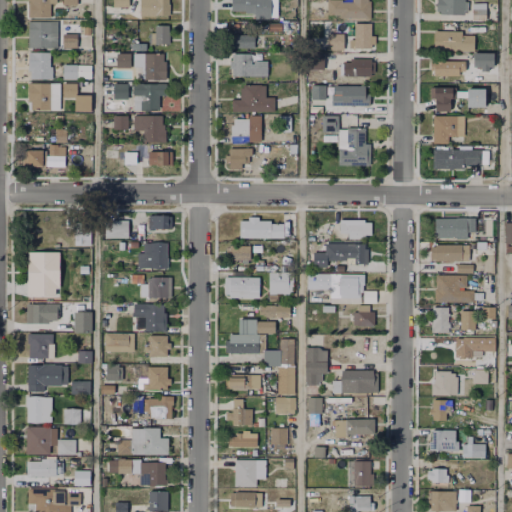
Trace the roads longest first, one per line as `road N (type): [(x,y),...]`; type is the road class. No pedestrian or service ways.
road 1 (residential): [(400,511),(404,0)]
road 2 (residential): [(511,198),(0,194)]
road 3 (residential): [(197,511),(199,0)]
